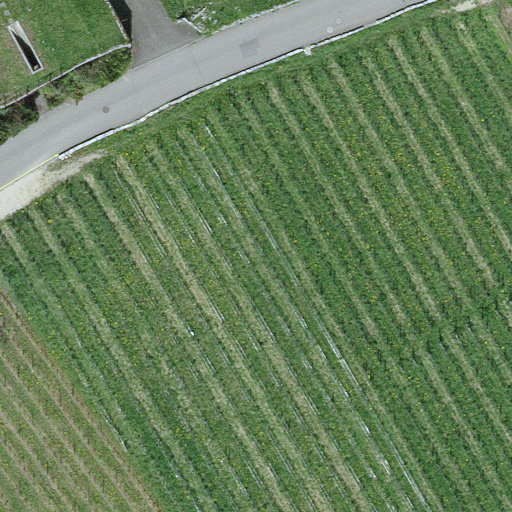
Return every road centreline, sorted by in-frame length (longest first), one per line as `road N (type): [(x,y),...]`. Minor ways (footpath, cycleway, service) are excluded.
road 1 (residential): [(364,0),(262,30),(0,187)]
road 2 (trunk): [(291,0),(0,106)]
